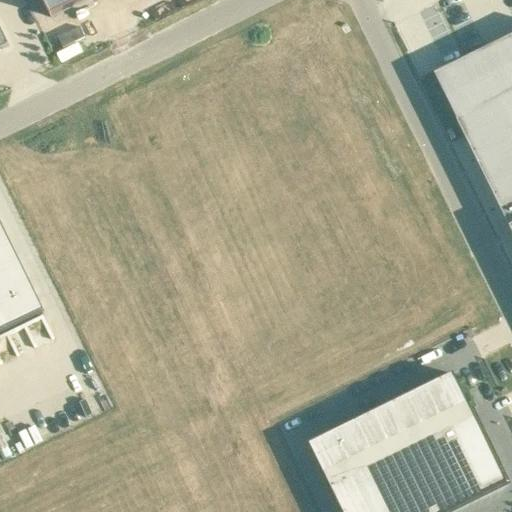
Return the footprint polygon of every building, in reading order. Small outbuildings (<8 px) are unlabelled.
[(42,0),(51,18),(87,0),(42,0)] [(0,27),(0,50),(9,46),(0,27)] [(511,36),(435,75),(511,232),(511,36)] [(136,126),(26,180),(108,348),(252,277),(312,399),(387,362),(356,299),(395,280),(293,73),(146,145),(136,126)] [(0,220),(0,332),(44,311),(0,220)] [(454,374),(309,445),(342,511),(449,511),(507,483),(454,374)] [(279,511),(236,421),(44,511),(279,511)]
